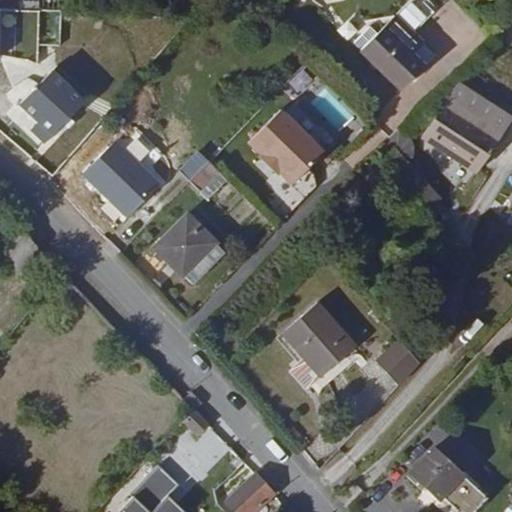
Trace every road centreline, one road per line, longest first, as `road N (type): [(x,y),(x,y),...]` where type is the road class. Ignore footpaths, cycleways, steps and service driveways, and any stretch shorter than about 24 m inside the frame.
road 1 (residential): [(175,339),(0,160)]
road 2 (residential): [(326,511),(175,339)]
road 3 (unknown): [(303,484),(452,347)]
road 4 (residential): [(175,339),(289,221)]
